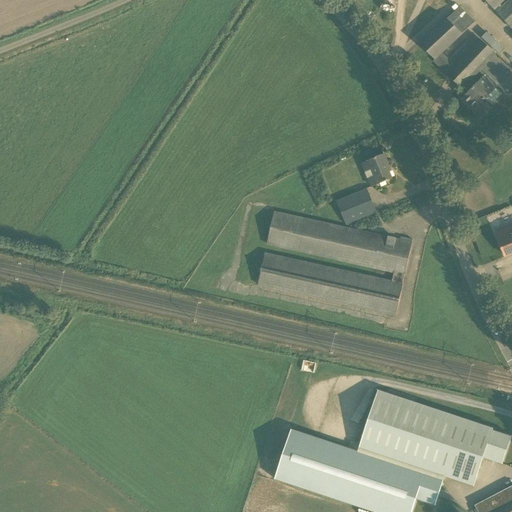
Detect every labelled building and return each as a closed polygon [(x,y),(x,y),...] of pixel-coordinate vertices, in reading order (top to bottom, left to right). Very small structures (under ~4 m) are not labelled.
[(487,0),(497,10),(496,11),(511,27),(511,0),(507,0),(500,7),(499,6),(504,0),(487,0)] [(449,59),(442,53),(475,21),(460,6),(420,44),(435,59),(433,60),(460,87),(462,85),(470,92),(462,100),(480,117),(492,104),(502,94),(494,86),(495,86),(483,75),(477,82),(469,74),(472,71),(475,73),(495,52),(474,33),(449,59)] [(378,184),(392,179),(387,167),(389,166),(384,154),(361,163),(371,187),(378,184)] [(368,188),(364,190),(362,186),(356,188),(358,192),(337,201),(346,224),(377,212),(368,188)] [(258,285),(396,315),(403,284),(402,284),(405,274),(412,243),(411,243),(412,239),(402,237),(402,239),(275,211),(268,242),(395,270),(393,280),(266,252),(258,285)] [(511,225),(498,232),(500,239),(499,239),(505,256),(511,253),(511,225)] [(492,428),(378,390),(359,448),(473,486),(483,457),(502,464),(511,437),(492,430),(492,428)] [(291,430),(275,479),(373,511),(411,511),(416,499),(435,505),(443,480),(358,452),(291,430)] [(511,511),(511,485),(475,505),(478,511),(511,511)]
